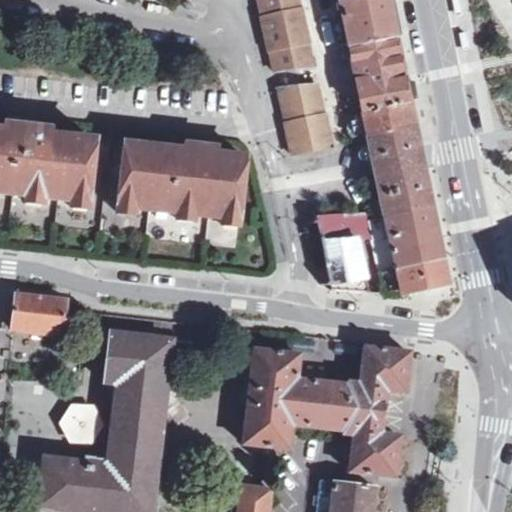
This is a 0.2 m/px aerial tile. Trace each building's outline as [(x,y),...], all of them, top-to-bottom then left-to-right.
[(304,0),(264,0),(267,13),(266,14),(280,67),(319,63),(307,4),(305,4),(304,0)] [(393,0),(345,0),(355,43),(400,32),(393,0)] [(452,0),(455,17),(462,16),(459,0),(452,0)] [(400,32),(355,43),(369,108),(414,98),(400,32)] [(460,36),(463,56),(471,55),(467,34),(460,36)] [(322,80),(283,82),(290,117),(289,117),(294,148),(334,141),(329,110),(327,110),(322,80)] [(374,133),(420,121),(414,98),(369,108),(374,133)] [(374,133),(370,133),(373,145),(369,145),(371,154),(377,153),(381,166),(384,182),(380,183),(386,214),(438,203),(428,156),(425,143),(420,121),(374,133)] [(10,130),(0,129),(0,194),(20,196),(20,192),(36,193),(36,198),(79,202),(79,199),(93,200),(97,172),(100,140),(58,136),(58,130),(11,125),(10,130)] [(224,138),(196,134),(194,142),(223,145),(224,138)] [(193,150),(133,144),(130,176),(127,202),(143,204),(143,208),(186,213),(187,209),(201,210),(201,215),(231,218),(231,214),(246,215),(250,156),(222,153),(223,145),(194,142),(193,150)] [(130,176),(97,172),(93,200),(79,199),(79,202),(79,207),(93,208),(93,204),(127,206),(126,211),(141,213),(143,208),(143,204),(127,202),(130,176)] [(20,196),(20,201),(36,202),(36,198),(36,193),(20,192),(20,196)] [(438,203),(386,214),(391,234),(395,233),(395,237),(443,226),(438,203)] [(374,212),(324,207),(327,232),(364,235),(378,236),(374,212)] [(186,213),(185,218),(201,219),(201,215),(201,210),(187,209),(186,213)] [(245,224),(246,215),(231,214),(231,218),(231,223),(245,224)] [(443,226),(395,237),(401,263),(448,254),(443,226)] [(364,235),(327,232),(336,284),(373,287),(364,235)] [(401,263),(385,266),(389,288),(415,289),(436,285),(454,281),(448,254),(401,263)] [(46,297),(23,295),(20,331),(70,337),(73,300),(46,297)] [(113,511),(160,511),(180,340),(118,332),(110,378),(126,381),(116,463),(53,459),(47,504),(113,511)] [(281,351),(263,349),(252,444),(296,449),(299,424),(351,430),(350,433),(362,434),(358,470),(403,475),(407,434),(389,431),(394,390),(413,392),(418,351),(374,346),(369,385),(358,383),(357,385),(305,379),(308,354),(281,351)] [(63,405),(64,441),(98,441),(98,404),(63,405)] [(380,511),(384,486),(330,480),(325,511),(380,511)] [(277,511),(280,489),(251,486),(247,511),(277,511)]
